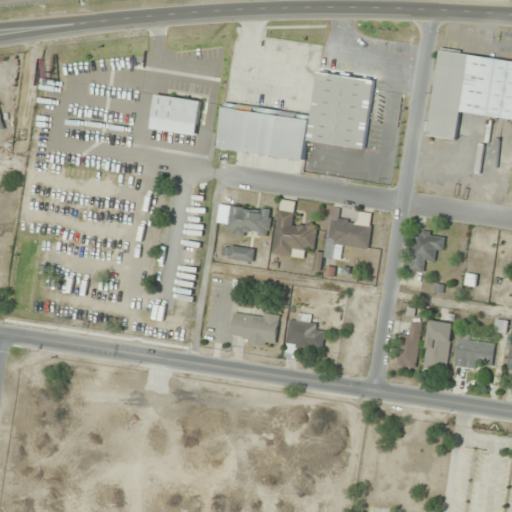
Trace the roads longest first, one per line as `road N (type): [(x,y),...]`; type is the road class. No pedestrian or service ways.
road 1 (tertiary): [(511,412),(0,334)]
road 2 (secondary): [(0,43),(124,18),(242,9),(511,17)]
road 3 (residential): [(374,391),(433,10)]
road 4 (residential): [(511,216),(191,169)]
road 5 (motorway): [(0,29),(124,18)]
